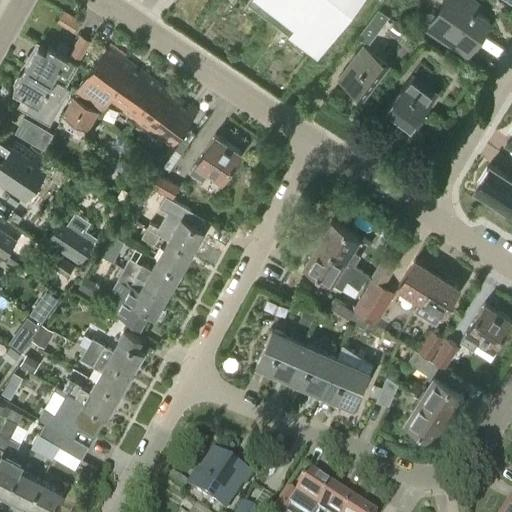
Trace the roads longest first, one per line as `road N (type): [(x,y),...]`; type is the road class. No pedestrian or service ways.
road 1 (residential): [(190,379),(417,479),(443,479),(471,463),(511,399)]
road 2 (residential): [(190,379),(305,139)]
road 3 (residential): [(305,139),(102,0)]
road 4 (residential): [(427,210),(511,79)]
road 5 (residential): [(117,511),(190,379)]
road 6 (residential): [(427,210),(305,139)]
